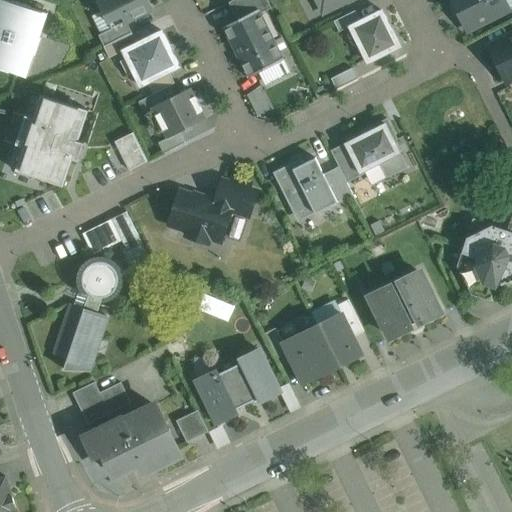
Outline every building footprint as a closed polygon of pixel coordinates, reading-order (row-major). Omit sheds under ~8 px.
[(31,7),(12,0),(11,1),(6,0),(0,0),(0,69),(9,73),(10,72),(26,77),(34,54),(36,54),(41,37),(40,37),(48,14),(31,8),(31,7)] [(102,11),(122,0),(97,0),(99,4),(102,11)] [(122,0),(102,11),(111,29),(112,30),(126,22),(151,10),(146,0),(122,0)] [(238,20),(223,28),(248,78),(284,60),(261,13),(271,8),(267,0),(234,0),(229,3),(238,20)] [(315,0),(320,9),(336,0),(339,6),(350,0),(315,0)] [(503,0),(452,0),(468,30),(508,10),(503,0)] [(355,11),(333,21),(339,32),(350,27),(360,22),(355,11)] [(360,22),(350,27),(368,63),(400,46),(382,11),(360,22)] [(126,22),(112,30),(111,29),(98,35),(104,47),(132,33),(126,22)] [(137,44),(123,51),(123,52),(140,87),(148,83),(169,72),(180,67),(162,31),(137,44)] [(104,47),(109,58),(123,52),(123,51),(137,44),(132,33),(104,47)] [(511,35),(488,47),(506,83),(511,79),(511,35)] [(352,68),(331,79),(336,89),(358,79),(352,68)] [(169,72),(148,83),(153,94),(154,94),(174,83),(169,72)] [(170,86),(138,102),(143,112),(151,108),(152,108),(176,96),(170,86)] [(260,87),(247,94),(258,115),(271,108),(260,87)] [(176,96),(152,108),(154,113),(167,138),(179,132),(197,123),(206,119),(191,89),(176,96)] [(89,110),(40,94),(33,118),(25,116),(15,144),(24,148),(16,171),(63,186),(72,159),(78,161),(84,143),(78,141),(89,110)] [(398,139),(387,118),(373,125),(375,129),(386,124),(394,141),(398,139)] [(349,142),(345,144),(360,173),(364,171),(379,164),(400,153),(394,141),(386,124),(375,129),(363,135),(349,142)] [(179,132),(167,138),(158,143),(163,154),(185,143),(179,132)] [(361,132),(347,138),(349,142),(363,135),(361,132)] [(147,161),(133,133),(115,142),(129,170),(147,161)] [(360,173),(345,144),(331,151),(339,167),(347,183),(365,174),(364,171),(360,173)] [(400,153),(379,164),(386,179),(408,168),(401,153),(400,153)] [(302,158),(273,173),(298,222),(315,213),(293,169),(305,163),(302,158)] [(305,163),(293,169),(315,213),(320,211),(338,202),(337,202),(324,174),(315,158),(305,163)] [(339,167),(324,174),(337,202),(352,194),(347,183),(339,167)] [(233,179),(231,184),(248,189),(250,184),(233,179)] [(231,184),(222,181),(215,203),(232,209),(231,210),(249,216),(257,192),(248,189),(231,184)] [(193,196),(180,192),(169,224),(189,231),(187,236),(208,243),(210,238),(221,241),(231,210),(232,209),(215,203),(210,202),(193,196)] [(194,193),(193,196),(210,202),(211,199),(194,193)] [(142,244),(126,212),(112,220),(122,240),(128,251),(142,244)] [(473,219),(461,253),(457,266),(471,295),(489,301),(495,283),(502,285),(511,280),(511,231),(507,230),(492,225),(473,219)] [(94,255),(122,240),(112,220),(83,234),(94,255)] [(84,308),(73,305),(56,354),(68,358),(64,369),(89,371),(107,316),(97,313),(102,297),(105,297),(108,296),(112,293),(114,291),(116,289),(117,286),(118,284),(118,281),(118,279),(118,277),(118,274),(117,272),(115,269),(113,266),(109,264),(106,262),(100,261),(95,262),(92,263),(90,265),(88,266),(86,268),(85,270),(84,273),(83,276),(82,280),(83,284),(84,287),(85,290),(89,293),(84,308)] [(400,283),(391,287),(390,285),(369,296),(390,338),(411,327),(410,325),(418,321),(419,323),(441,313),(420,271),(399,281),(400,283)] [(364,332),(348,300),(338,305),(341,313),(353,337),(364,332)] [(341,313),(317,324),(339,367),(363,356),(353,337),(341,313)] [(339,367),(317,324),(282,342),(288,353),(303,385),(339,367)] [(275,328),(265,333),(277,358),(288,353),(282,342),(275,328)] [(179,340),(167,346),(172,357),(184,350),(179,340)] [(278,388),(259,349),(240,358),(242,362),(259,398),(261,401),(280,392),(278,388)] [(259,398),(242,362),(229,368),(246,404),(259,398)] [(246,404),(229,368),(217,374),(235,410),(246,404)] [(217,374),(215,371),(197,380),(217,422),(236,413),(235,410),(217,374)] [(95,382),(73,393),(78,403),(100,392),(95,382)] [(121,382),(100,392),(105,403),(126,392),(121,382)] [(301,408),(289,383),(278,388),(280,392),(291,413),(301,408)] [(100,392),(78,403),(83,414),(105,403),(100,392)] [(126,392),(105,403),(110,413),(131,403),(126,392)] [(110,413),(105,403),(83,414),(88,424),(110,413)] [(123,420),(141,462),(145,472),(179,455),(154,405),(123,420)] [(198,410),(187,415),(198,437),(208,432),(198,410)] [(198,437),(187,415),(176,421),(187,442),(198,437)] [(141,462),(123,420),(122,419),(85,437),(94,454),(102,450),(114,475),(141,462)] [(222,425),(209,432),(218,449),(231,443),(222,425)] [(17,511),(6,476),(0,478),(0,511),(17,511)]
